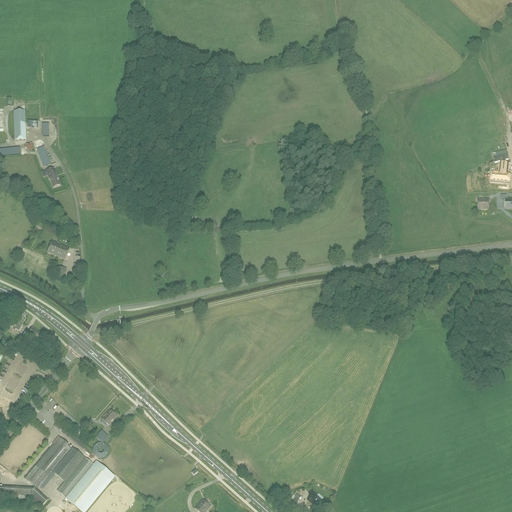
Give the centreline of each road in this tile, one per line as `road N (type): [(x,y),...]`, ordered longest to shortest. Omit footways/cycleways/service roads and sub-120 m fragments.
road 1 (unclassified): [(97,316),(291,273),(511,244)]
road 2 (primary): [(267,511),(82,343)]
road 3 (unclassified): [(97,316),(82,306),(76,200),(53,153)]
road 4 (unclassified): [(0,443),(82,343)]
